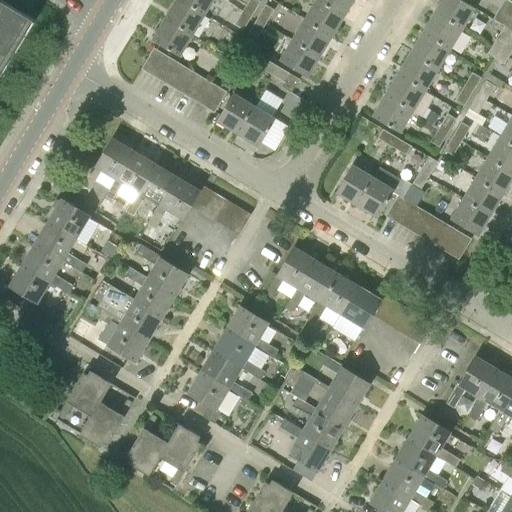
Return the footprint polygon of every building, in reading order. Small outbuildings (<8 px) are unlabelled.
[(0,0),(0,65),(30,17),(2,0),(0,0)] [(175,0),(164,18),(193,35),(205,16),(179,0),(175,0)] [(179,0),(205,16),(214,0),(179,0)] [(249,0),(243,11),(252,16),(260,2),(257,0),(249,0)] [(315,0),(304,19),(332,36),(345,15),(319,0),(315,0)] [(319,0),(345,15),(353,0),(319,0)] [(441,0),(434,12),(462,29),(475,8),(460,0),(441,0)] [(511,16),(511,2),(507,0),(504,0),(499,9),(511,16)] [(257,19),(265,24),(274,10),(265,5),(257,19)] [(504,26),(511,31),(511,16),(499,9),(493,19),(504,26)] [(235,25),(243,30),(252,16),(243,11),(235,25)] [(422,33),(450,50),(462,29),(434,12),(422,33)] [(152,40),(180,57),(193,35),(164,18),(152,40)] [(249,33),(257,38),(265,24),(257,19),(249,33)] [(304,19),(292,40),(320,57),(332,36),(304,19)] [(511,31),(504,26),(492,47),(500,52),(511,31)] [(511,50),(511,31),(500,52),(508,57),(511,50)] [(409,54),(438,71),(450,50),(422,33),(409,54)] [(320,57),(292,40),(279,61),(308,78),(320,57)] [(228,56),(237,61),(245,47),(237,42),(228,56)] [(496,59),(500,52),(492,47),(487,54),(496,59)] [(142,69),(152,75),(165,55),(155,49),(142,69)] [(500,52),(496,59),(504,64),(508,57),(500,52)] [(397,74),(425,91),(438,71),(409,54),(397,74)] [(152,75),(163,81),(175,61),(165,55),(152,75)] [(220,70),(228,75),(237,61),(228,56),(220,70)] [(271,74),(276,66),(262,57),(257,66),(271,74)] [(163,81),(173,88),(186,67),(175,61),(163,81)] [(271,74),(284,82),(290,74),(276,66),(271,74)] [(173,88),(184,94),(196,73),(186,67),(173,88)] [(184,94),(194,100),(207,79),(196,73),(184,94)] [(464,87),(473,92),(481,78),(473,73),(464,87)] [(290,74),(284,82),(282,87),(291,93),(299,79),(290,74)] [(384,95),(413,112),(425,91),(397,74),(384,95)] [(194,100),(204,106),(217,86),(207,79),(194,100)] [(478,95),(486,100),(495,86),(486,81),(478,95)] [(204,106),(215,112),(227,92),(217,86),(204,106)] [(456,101),(464,106),(473,92),(464,87),(456,101)] [(216,122),(238,134),(255,107),(234,93),(216,122)] [(413,112),(384,95),(372,116),(400,133),(413,112)] [(469,109),(478,114),(486,100),(478,95),(469,109)] [(255,107),(238,134),(259,147),(276,119),(255,107)] [(439,128),(448,134),(456,119),(448,114),(439,128)] [(511,116),(500,137),(511,143),(511,116)] [(453,137),(461,142),(470,128),(461,123),(453,137)] [(431,142),(439,148),(448,134),(439,128),(431,142)] [(378,138),(392,147),(397,138),(383,130),(378,138)] [(445,151),(453,156),(461,142),(453,137),(445,151)] [(487,157),(511,171),(511,143),(500,137),(487,157)] [(102,172),(115,180),(133,151),(113,138),(84,186),(91,190),(102,172)] [(392,147),(406,155),(411,147),(397,138),(392,147)] [(123,185),(137,193),(155,164),(133,151),(115,180),(104,198),(112,203),(123,185)] [(421,171),(429,176),(438,162),(429,157),(421,171)] [(475,178),(503,195),(511,180),(511,171),(487,157),(475,178)] [(155,164),(137,193),(159,206),(176,177),(155,164)] [(335,193),(357,205),(374,177),(352,164),(335,193)] [(374,177),(357,205),(378,218),(395,190),(394,190),(402,178),(382,166),(375,178),(374,177)] [(412,185),(421,190),(429,176),(421,171),(412,185)] [(176,177),(159,206),(182,220),(191,206),(204,214),(215,194),(203,187),(200,191),(176,177)] [(463,199),(491,216),(503,195),(475,178),(463,199)] [(204,214),(216,221),(227,201),(215,194),(204,214)] [(386,216),(396,222),(409,202),(398,195),(386,216)] [(47,223),(76,240),(90,216),(62,199),(47,223)] [(130,205),(126,211),(134,216),(141,204),(133,199),(130,205)] [(491,216),(463,199),(450,219),(479,237),(491,216)] [(216,221),(227,228),(239,208),(227,201),(216,221)] [(396,222),(407,229),(419,208),(409,202),(396,222)] [(227,228),(239,235),(251,215),(239,208),(227,228)] [(407,229),(417,235),(429,214),(419,208),(407,229)] [(148,224),(156,229),(163,217),(155,212),(148,224)] [(417,235),(428,241),(440,220),(429,214),(417,235)] [(428,241),(438,247),(450,227),(440,220),(428,241)] [(34,244),(64,262),(76,240),(47,223),(34,244)] [(438,247),(448,253),(461,233),(450,227),(438,247)] [(448,253),(459,260),(471,239),(461,233),(448,253)] [(21,266),(50,283),(64,262),(34,244),(21,266)] [(177,294),(189,274),(160,258),(161,257),(141,245),(137,252),(155,263),(147,277),(177,294)] [(294,247),(276,276),(297,289),(315,260),(294,247)] [(77,259),(73,267),(82,273),(87,265),(77,259)] [(315,260),(297,289),(319,302),(336,273),(315,260)] [(46,321),(52,310),(39,302),(50,283),(21,266),(9,286),(28,297),(22,307),(46,321)] [(133,280),(138,271),(128,266),(123,275),(133,280)] [(336,273),(319,302),(340,315),(358,285),(336,273)] [(177,294),(147,277),(134,298),(164,315),(177,294)] [(69,294),(74,286),(65,281),(60,289),(69,294)] [(151,337),(164,315),(134,298),(110,285),(101,299),(125,313),(121,320),(151,337)] [(277,291),(278,289),(270,285),(264,294),(272,299),(277,291)] [(358,285),(340,315),(363,329),(372,315),(386,323),(397,303),(385,296),(382,300),(381,300),(358,285)] [(291,299),(286,307),(294,312),(299,302),(292,298),(291,299)] [(386,323),(397,330),(409,310),(397,303),(386,323)] [(226,329),(254,346),(269,323),(240,305),(226,329)] [(107,323),(112,315),(102,309),(98,318),(107,323)] [(397,330),(409,337),(421,317),(409,310),(397,330)] [(319,319),(321,315),(313,311),(308,320),(315,325),(319,319)] [(409,337),(420,344),(433,324),(421,317),(409,337)] [(151,337),(121,320),(107,345),(136,362),(151,337)] [(333,327),(329,333),(337,338),(343,328),(335,324),(333,327)] [(213,350),(241,369),(255,347),(254,346),(226,329),(213,350)] [(266,343),(262,351),(267,354),(274,358),(278,350),(266,343)] [(200,372),(229,390),(241,369),(213,350),(200,372)] [(322,356),(318,362),(327,368),(332,359),(323,354),(322,356)] [(476,357),(458,386),(479,398),(496,369),(476,357)] [(259,368),(253,365),(248,373),(261,380),(265,372),(259,368)] [(370,384),(341,366),(329,386),(358,404),(370,384)] [(511,378),(496,369),(479,398),(500,411),(511,391),(511,378)] [(91,416),(101,402),(112,383),(90,370),(87,375),(84,373),(58,415),(64,419),(72,405),(91,416)] [(302,374),(295,370),(285,385),(293,389),(302,374)] [(204,417),(214,423),(221,411),(218,410),(229,390),(200,372),(188,393),(210,406),(204,417)] [(242,398),(248,401),(252,394),(240,386),(236,394),(242,398)] [(345,426),(358,404),(329,386),(324,394),(316,408),(345,426)] [(511,391),(500,411),(511,418),(511,391)] [(461,397),(453,392),(446,404),(454,408),(461,397)] [(293,405),(302,410),(306,403),(297,397),(293,405)] [(91,416),(80,434),(101,447),(104,442),(108,445),(133,403),(128,399),(119,413),(101,402),(91,416)] [(482,410),(474,405),(468,416),(476,421),(482,410)] [(345,426),(316,408),(303,430),(332,447),(345,426)] [(149,476),(160,457),(168,442),(149,431),(158,417),(152,414),(127,456),(130,458),(128,463),(149,476)] [(407,439),(436,456),(441,448),(450,432),(422,415),(407,439)] [(504,423),(496,418),(489,429),(497,434),(504,423)] [(332,447),(303,430),(284,419),(280,427),(299,438),(289,454),(318,471),(332,447)] [(170,482),(176,486),(201,444),(198,441),(200,437),(179,424),(168,442),(160,457),(179,468),(170,482)] [(394,460),(424,478),(436,456),(407,439),(394,460)] [(455,467),(460,460),(447,452),(443,460),(455,467)] [(382,482),(419,504),(429,511),(434,503),(426,498),(435,484),(430,481),(424,478),(394,460),(382,482)] [(511,496),(511,468),(505,464),(500,471),(511,477),(511,494),(511,496)] [(442,489),(447,481),(434,474),(430,481),(435,484),(442,489)] [(479,477),(474,485),(482,490),(487,482),(479,477)] [(281,511),(282,511),(293,492),(272,480),(269,484),(265,482),(247,511),(281,511)] [(384,511),(414,511),(419,504),(382,482),(369,502),(384,511)] [(511,511),(511,496),(501,511),(511,511)]
